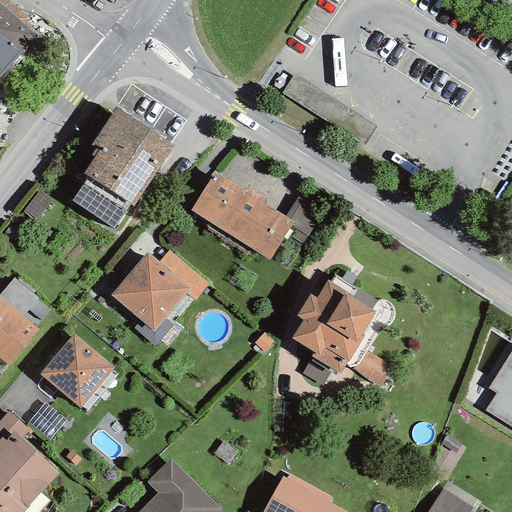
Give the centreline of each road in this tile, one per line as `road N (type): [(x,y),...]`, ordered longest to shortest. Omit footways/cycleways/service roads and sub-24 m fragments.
road 1 (tertiary): [(229,107),(511,290)]
road 2 (residential): [(89,86),(196,152),(229,107)]
road 3 (tertiary): [(89,86),(0,194)]
road 4 (tertiary): [(124,38),(145,38),(229,107)]
road 5 (residential): [(229,107),(242,93),(198,44),(190,0)]
